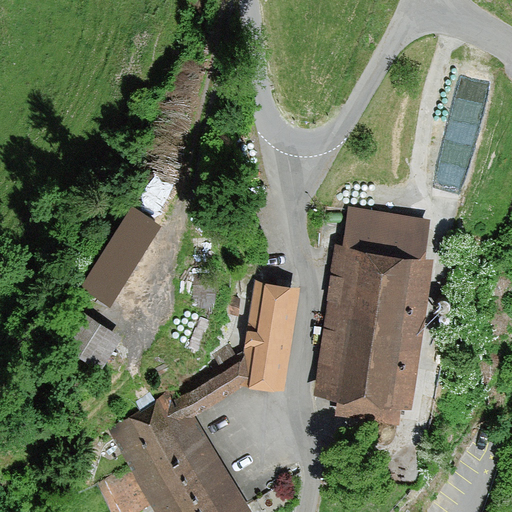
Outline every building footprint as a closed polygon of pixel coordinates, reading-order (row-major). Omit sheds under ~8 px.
[(450,91),(440,182),(466,185),(475,104),(469,103),(470,93),(450,91)] [(85,283),(106,296),(155,219),(134,206),(85,283)] [(397,417),(425,220),(352,209),(347,249),(337,248),(330,267),(343,275),(328,385),(345,387),(342,409),(397,417)] [(213,277),(214,252),(195,251),(194,276),(213,277)] [(291,290),(262,285),(249,373),(278,377),(291,290)] [(228,313),(238,314),(239,298),(229,297),(228,313)] [(117,339),(75,312),(58,338),(100,365),(117,339)] [(184,414),(249,374),(238,356),(173,396),(184,414)] [(237,511),(243,509),(184,414),(173,396),(118,429),(169,511),(237,511)] [(127,468),(99,483),(114,511),(131,511),(141,507),(138,502),(143,499),(127,468)]
